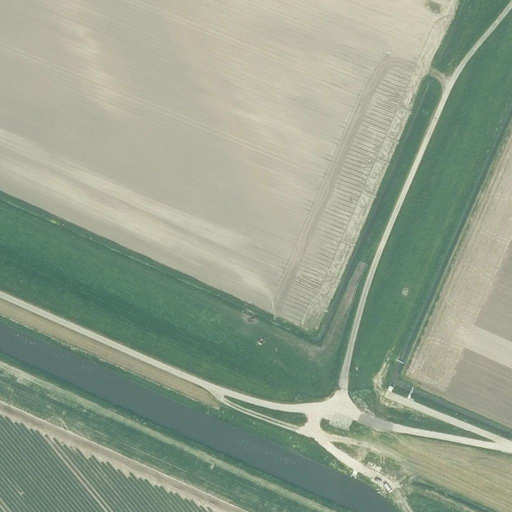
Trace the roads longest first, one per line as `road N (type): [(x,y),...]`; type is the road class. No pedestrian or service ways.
road 1 (track): [(338,407),(373,267),(430,128),(459,68),(511,3)]
road 2 (track): [(0,294),(208,385),(279,407),(338,407)]
road 3 (track): [(511,509),(386,452),(276,423),(208,385)]
road 4 (track): [(511,449),(382,425),(338,407)]
road 5 (track): [(405,511),(387,484),(323,442),(313,407)]
